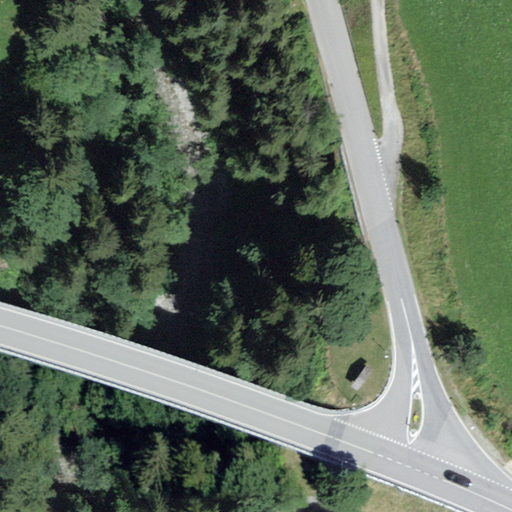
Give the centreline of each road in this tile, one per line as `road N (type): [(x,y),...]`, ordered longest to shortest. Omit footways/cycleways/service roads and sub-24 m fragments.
road 1 (residential): [(403,462),(416,373),(325,0)]
road 2 (primary): [(403,462),(0,330)]
road 3 (track): [(378,0),(396,149),(375,197)]
